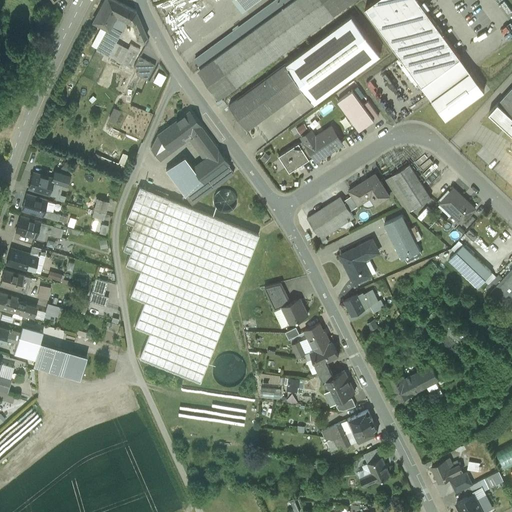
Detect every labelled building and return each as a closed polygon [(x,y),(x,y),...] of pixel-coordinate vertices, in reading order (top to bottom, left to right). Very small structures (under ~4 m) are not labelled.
[(135,11),(115,0),(103,0),(93,20),(108,28),(115,14),(117,16),(128,21),(132,24),(137,15),(135,11)] [(275,0),(209,48),(236,85),(352,0),(275,0)] [(236,0),(243,9),(256,0),(236,0)] [(460,57),(418,0),(375,0),(365,8),(401,56),(416,78),(412,81),(416,87),(420,84),(422,85),(460,57)] [(146,35),(137,15),(132,24),(133,26),(132,26),(133,30),(135,29),(135,30),(136,38),(143,41),(146,35)] [(352,15),(286,64),(304,89),(314,103),(380,54),(352,15)] [(109,32),(119,37),(128,21),(117,16),(109,32)] [(107,30),(97,49),(109,56),(116,42),(119,37),(109,32),(107,30)] [(128,48),(116,42),(109,56),(129,67),(139,49),(130,44),(128,48)] [(236,85),(209,48),(195,59),(222,96),(236,85)] [(93,70),(98,59),(103,62),(106,56),(97,52),(83,77),(91,81),(96,72),(93,70)] [(155,64),(139,56),(133,66),(139,69),(149,75),(155,64)] [(401,56),(396,60),(411,81),(412,81),(416,78),(401,56)] [(431,98),(470,70),(460,57),(422,85),(431,98)] [(286,64),(238,99),(256,124),(304,89),(286,64)] [(149,75),(139,69),(136,74),(147,80),(149,75)] [(470,70),(431,98),(446,118),(485,90),(470,70)] [(511,86),(498,102),(511,115),(511,86)] [(337,101),(359,130),(374,119),(363,104),(352,90),(337,101)] [(413,109),(429,99),(426,95),(410,105),(413,109)] [(256,124),(238,99),(229,106),(247,131),(256,124)] [(363,104),(374,119),(379,115),(368,101),(363,104)] [(511,115),(498,102),(488,112),(505,127),(511,133),(511,115)] [(115,136),(120,109),(110,107),(108,121),(113,122),(111,135),(115,136)] [(190,110),(175,121),(187,136),(190,133),(200,126),(201,125),(190,110)] [(175,121),(157,134),(170,151),(173,149),(172,147),(187,136),(175,121)] [(216,148),(200,126),(190,133),(206,155),(216,148)] [(331,127),(315,137),(311,131),(302,137),(304,140),(314,156),(317,160),(342,143),(331,127)] [(314,156),(304,140),(299,143),(309,159),(314,156)] [(299,142),(279,155),(289,172),(309,159),(299,143),(299,142)] [(206,155),(191,166),(203,182),(227,165),(229,164),(217,147),(216,148),(206,155)] [(178,162),(167,170),(185,196),(190,192),(178,176),(185,171),(178,162)] [(431,196),(409,163),(392,174),(414,207),(431,196)] [(203,182),(190,192),(196,201),(234,173),(227,165),(203,182)] [(203,182),(191,166),(185,171),(178,176),(190,192),(203,182)] [(53,177),(34,171),(28,187),(48,193),(52,179),(53,177)] [(67,176),(56,173),(55,180),(63,182),(65,183),(67,176)] [(374,173),(348,190),(357,204),(372,194),(378,203),(389,196),(374,173)] [(55,180),(52,179),(48,193),(55,195),(58,196),(59,194),(63,182),(55,180)] [(258,235),(139,187),(125,221),(133,224),(122,249),(130,252),(125,265),(140,270),(130,295),(145,301),(135,327),(149,333),(139,358),(199,382),(258,235)] [(475,208),(454,188),(440,202),(462,222),(475,208)] [(235,210),(234,190),(214,191),(215,211),(235,210)] [(196,201),(190,192),(185,196),(192,204),(196,201)] [(46,200),(26,194),(22,209),(42,215),(44,209),(46,200)] [(65,196),(59,194),(58,196),(55,195),(53,199),(64,202),(65,196)] [(340,196),(307,218),(321,238),(353,217),(340,196)] [(109,201),(97,198),(93,210),(105,214),(109,201)] [(60,214),(44,209),(42,215),(58,220),(60,214)] [(40,220),(20,214),(15,230),(35,236),(38,229),(40,220)] [(67,216),(60,214),(58,220),(66,222),(67,216)] [(421,249),(402,214),(384,223),(403,259),(421,249)] [(47,222),(40,220),(38,229),(45,231),(47,222)] [(58,226),(47,222),(45,231),(44,233),(55,236),(58,226)] [(98,232),(104,234),(107,225),(100,223),(98,232)] [(471,241),(476,235),(467,228),(463,235),(471,241)] [(372,239),(341,255),(355,283),(370,275),(361,258),(377,250),(372,239)] [(459,240),(451,248),(455,252),(463,244),(459,240)] [(492,272),(463,244),(455,252),(449,259),(478,287),(484,280),(492,272)] [(46,249),(31,245),(30,251),(38,253),(44,255),(46,249)] [(29,253),(10,248),(6,263),(25,269),(26,266),(34,268),(38,253),(30,251),(29,253)] [(401,299),(411,309),(444,270),(434,261),(401,299)] [(511,267),(503,278),(490,291),(511,311),(511,267)] [(24,275),(5,269),(0,283),(19,289),(24,275)] [(47,276),(60,280),(62,274),(48,270),(47,276)] [(492,272),(484,280),(489,284),(496,276),(492,272)] [(489,284),(486,287),(490,291),(503,278),(498,274),(496,276),(489,284)] [(24,275),(19,289),(25,291),(30,277),(24,275)] [(107,282),(96,278),(92,292),(103,295),(107,282)] [(281,282),(264,287),(268,295),(272,293),(286,293),(281,282)] [(50,287),(40,285),(38,296),(47,299),(50,287)] [(511,338),(443,286),(432,299),(511,359),(511,338)] [(17,296),(0,291),(0,307),(13,311),(13,310),(16,300),(17,296)] [(357,295),(356,293),(343,300),(351,315),(371,304),(372,304),(372,303),(367,292),(363,294),(363,292),(357,295)] [(286,293),(272,293),(268,295),(275,310),(282,307),(282,306),(290,302),(286,293)] [(482,341),(424,297),(405,323),(461,366),(472,354),(482,341)] [(290,302),(282,306),(282,307),(275,310),(274,311),(275,313),(283,327),(308,315),(300,299),(297,301),(296,299),(290,302)] [(380,299),(372,303),(372,304),(371,304),(374,310),(384,305),(380,299)] [(37,305),(16,300),(13,310),(34,316),(37,305)] [(56,305),(46,302),(42,316),(51,319),(56,305)] [(13,316),(2,313),(0,319),(11,322),(13,316)] [(324,334),(319,322),(305,329),(311,342),(314,341),(317,348),(330,342),(326,333),(324,334)] [(296,327),(285,332),(289,339),(300,334),(296,327)] [(32,337),(19,333),(20,332),(8,328),(5,338),(16,342),(13,354),(26,358),(30,344),(31,341),(32,337)] [(61,350),(31,341),(30,344),(37,346),(34,358),(32,357),(32,359),(56,366),(61,350)] [(305,354),(299,341),(292,345),(298,358),(305,354)] [(317,348),(310,352),(311,353),(313,352),(315,355),(312,357),(316,365),(317,366),(326,361),(338,355),(331,341),(330,342),(317,348)] [(37,346),(30,344),(26,358),(31,360),(32,359),(32,357),(34,358),(37,346)] [(61,350),(56,366),(64,369),(69,352),(61,350)] [(233,355),(231,355),(228,354),(224,355),(222,356),(221,357),(219,358),(217,359),(216,361),(214,363),(213,365),(213,366),(212,368),(212,371),(212,373),(213,375),(213,377),(214,378),(215,379),(216,381),(217,382),(218,383),(219,384),(221,385),(222,386),(224,386),(226,387),(229,387),(232,387),(235,386),(237,385),(239,384),(240,383),(241,381),(243,379),(244,377),(244,375),(245,374),(245,371),(245,368),(244,366),(243,364),(242,362),(241,360),(239,358),(238,357),(236,356),(234,355),(233,355)] [(443,359),(440,361),(437,356),(430,359),(437,374),(448,369),(443,359)] [(430,359),(429,359),(420,363),(423,369),(416,372),(423,386),(439,378),(437,374),(430,359)] [(326,361),(317,366),(316,365),(320,373),(330,368),(326,361)] [(13,366),(0,362),(0,374),(10,377),(13,366)] [(416,372),(405,378),(397,364),(383,371),(397,400),(423,386),(416,372)] [(330,368),(320,373),(323,381),(333,376),(330,368)] [(348,385),(341,372),(333,376),(323,381),(327,389),(330,387),(337,401),(355,392),(350,383),(348,385)] [(10,377),(0,374),(0,388),(6,391),(11,378),(10,377)] [(457,380),(446,386),(451,395),(473,383),(469,374),(457,381),(457,380)] [(490,383),(475,391),(472,385),(448,398),(457,414),(495,392),(490,383)] [(447,396),(441,400),(450,418),(457,414),(448,398),(447,396)] [(352,397),(336,405),(339,409),(343,410),(356,405),(352,397)] [(368,409),(348,418),(353,429),(373,420),(368,409)] [(373,420),(353,429),(358,440),(378,431),(373,420)] [(345,433),(340,422),(334,425),(339,436),(345,433)] [(334,425),(328,427),(333,439),(339,436),(334,425)] [(345,433),(339,436),(342,443),(344,447),(350,444),(345,433)] [(339,436),(333,439),(336,445),(342,443),(339,436)] [(333,439),(327,442),(331,451),(337,448),(336,445),(333,439)] [(511,441),(496,450),(505,469),(511,465),(511,441)] [(383,456),(368,462),(372,472),(376,481),(391,474),(383,456)] [(449,457),(432,466),(439,482),(463,471),(458,460),(452,463),(449,457)] [(479,463),(469,461),(468,469),(472,469),(478,470),(479,463)] [(372,472),(360,477),(364,486),(376,481),(372,472)] [(481,479),(464,488),(467,494),(484,485),(481,479)] [(481,496),(477,498),(474,493),(457,502),(461,511),(483,511),(490,509),(486,502),(485,502),(481,496)]
